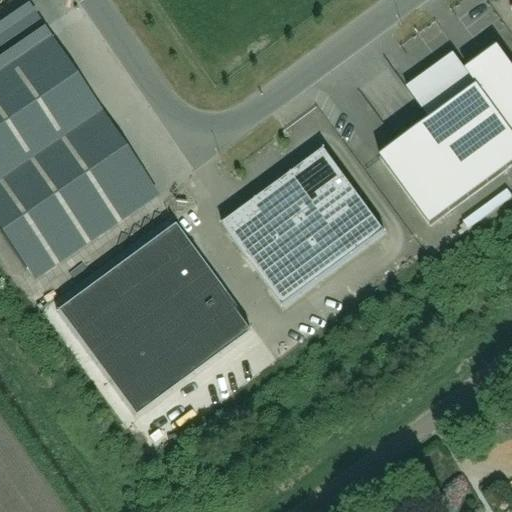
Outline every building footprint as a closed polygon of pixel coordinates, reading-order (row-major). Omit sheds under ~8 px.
[(0,182),(101,114),(51,40),(0,74),(0,182)] [(430,227),(511,166),(511,66),(498,48),(481,60),(482,61),(467,72),(478,87),(380,159),(430,227)] [(350,111),(363,131),(370,126),(357,107),(350,111)] [(228,232),(227,233),(283,309),(385,234),(324,152),(256,202),(258,205),(228,232)] [(174,228),(57,314),(134,419),(251,333),(174,228)]
